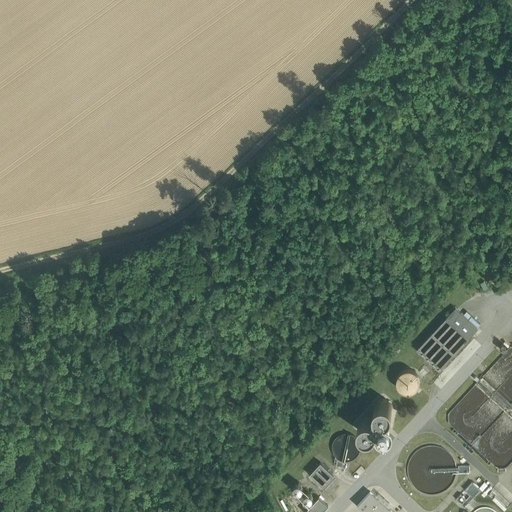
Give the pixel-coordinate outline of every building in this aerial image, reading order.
[(470,338),(481,325),(458,304),(447,317),(470,338)] [(443,366),(466,340),(460,335),(447,349),(444,346),(440,350),(438,349),(431,356),(443,366)] [(405,366),(396,387),(415,395),(424,374),(405,366)] [(397,398),(386,403),(393,416),(404,410),(397,398)] [(372,415),(373,430),(384,430),(383,415),(372,415)] [(316,498),(336,474),(323,463),(303,486),(316,498)] [(473,480),(457,498),(465,506),(481,488),(473,480)] [(313,511),(325,511),(333,504),(323,494),(310,509),(313,511)] [(506,508),(509,503),(496,495),(493,499),(506,508)] [(392,511),(381,501),(370,511),(392,511)]
